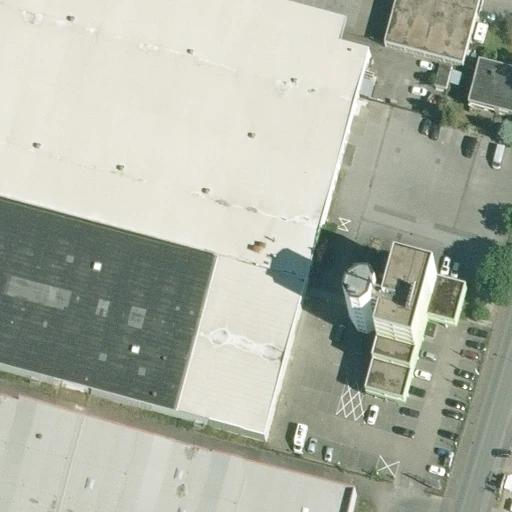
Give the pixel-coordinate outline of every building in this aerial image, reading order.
[(371,56),(160,0),(0,0),(0,370),(61,387),(53,418),(80,425),(88,394),(266,442),(371,56)] [(478,17),(415,0),(398,0),(386,48),(464,69),(478,17)] [(511,74),(483,67),(472,109),(473,109),(474,104),(498,110),(496,116),(511,119),(511,74)] [(402,275),(390,319),(381,317),(383,312),(378,302),(368,299),(364,302),(354,308),(351,318),(359,333),(368,336),(378,330),(386,332),(368,398),(407,408),(430,324),(458,331),(468,293),(402,275)] [(53,418),(0,403),(0,511),(344,511),(348,497),(53,418)]
